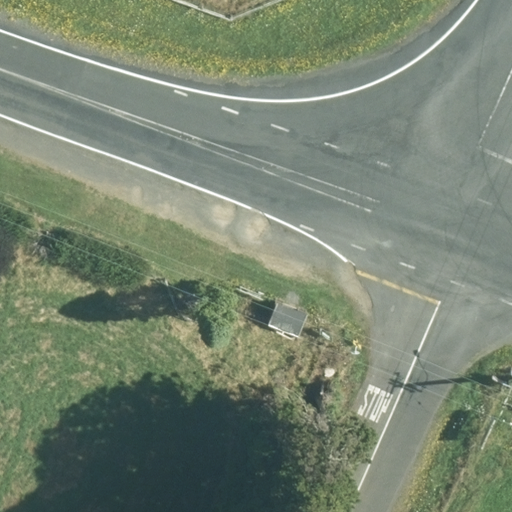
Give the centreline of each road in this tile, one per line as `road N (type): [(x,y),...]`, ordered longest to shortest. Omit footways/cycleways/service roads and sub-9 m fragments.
road 1 (tertiary): [(0,68),(457,237)]
road 2 (unclassified): [(342,511),(440,301),(457,237)]
road 3 (tertiary): [(457,237),(476,146),(511,66)]
